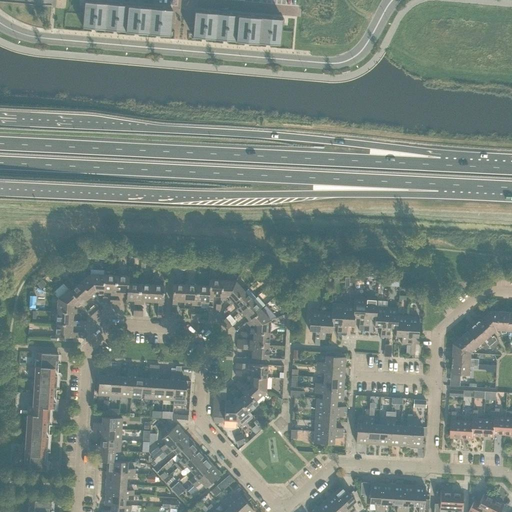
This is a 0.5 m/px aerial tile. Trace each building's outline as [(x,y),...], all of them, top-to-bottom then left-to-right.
[(105,26),(107,3),(85,1),(85,2),(83,2),(82,6),(84,7),(82,27),(83,27),(83,24),(91,25),(91,28),(92,28),(96,28),(96,29),(97,29),(97,28),(97,26),(105,26)] [(128,5),(107,3),(105,26),(113,27),(112,30),(113,30),(118,30),(118,31),(118,30),(119,27),(126,28),(128,5)] [(150,7),(128,5),(126,28),(134,29),(134,32),(135,32),(139,32),(139,33),(140,33),(140,32),(140,29),(148,30),(150,7)] [(172,9),(150,7),(148,30),(156,31),(155,33),(156,34),(161,34),(161,35),(161,34),(162,31),(170,32),(169,34),(170,35),(172,9)] [(217,13),(195,11),(193,36),(193,37),(194,34),(201,35),(201,37),(201,38),(202,38),(206,38),(206,39),(207,39),(207,38),(207,35),(215,36),(217,13)] [(239,15),(217,13),(215,36),(223,37),(223,39),(223,40),(228,40),(228,41),(229,40),(229,37),(237,38),(239,15)] [(260,17),(239,15),(237,38),(244,39),(244,41),(244,42),(245,42),(245,41),(249,42),(250,42),(250,39),(258,40),(260,17)] [(282,19),(260,17),(258,40),(266,41),(266,43),(266,44),(266,43),(271,44),(272,44),(272,41),(280,42),(279,44),(280,44),(282,24),(284,24),(284,20),(282,20),(282,19)] [(94,292),(96,290),(90,274),(79,283),(90,295),(92,298),(96,294),(94,292)] [(103,291),(104,275),(90,274),(96,290),(98,291),(98,294),(103,294),(103,291)] [(228,296),(235,280),(235,275),(226,274),(226,280),(221,280),(220,296),(220,299),(225,299),(225,296),(228,296)] [(115,294),(116,276),(104,275),(103,291),(110,291),(110,294),(115,294)] [(127,283),(128,283),(128,276),(116,276),(115,294),(120,295),(120,292),(127,292),(127,283)] [(42,279),(36,284),(40,289),(46,284),(42,279)] [(220,296),(221,280),(209,279),(209,286),(208,298),(209,298),(213,298),(213,295),(220,296)] [(233,302),(244,291),(235,280),(228,296),(229,298),(227,300),(231,304),(233,302)] [(85,300),(90,295),(79,283),(71,291),(70,291),(81,303),(80,303),(83,306),(87,302),(85,300)] [(139,284),(128,283),(127,283),(127,292),(126,299),(134,300),(134,303),(138,303),(139,284)] [(150,301),(151,285),(139,284),(138,303),(143,303),(143,300),(150,301)] [(184,301),(185,285),(173,284),(172,303),(177,303),(177,300),(184,301)] [(151,285),(150,301),(158,301),(157,304),(158,304),(157,317),(162,318),(164,286),(151,285)] [(196,304),(197,286),(185,285),(184,301),(191,301),(191,304),(196,304)] [(209,286),(197,286),(196,304),(201,305),(201,302),(208,302),(209,298),(208,298),(209,286)] [(70,291),(71,291),(68,288),(58,298),(73,305),(75,304),(77,306),(80,303),(81,303),(70,291)] [(238,313),(252,300),(244,291),(233,302),(237,307),(235,309),(238,313)] [(364,325),(365,298),(354,297),(353,305),(354,305),(353,317),(354,317),(359,317),(359,325),(364,325)] [(73,308),(73,305),(58,298),(57,312),(73,313),(76,313),(76,308),(73,308)] [(376,306),(377,298),(365,298),(364,325),(369,326),(369,318),(374,318),(375,318),(376,306)] [(249,320),(260,309),(252,300),(238,313),(242,316),(244,314),(248,319),(249,320)] [(342,332),(343,304),(332,304),(331,312),(332,312),(331,323),(332,323),(337,324),(337,332),(342,332)] [(354,305),(353,305),(343,304),(342,332),(346,332),(347,324),(353,325),(354,317),(353,317),(354,305)] [(386,307),(376,306),(375,318),(374,318),(374,326),(381,326),(380,334),(385,335),(386,307)] [(508,330),(509,312),(494,311),(494,307),(491,306),(490,311),(485,316),(497,329),(508,330)] [(397,316),(398,308),(386,307),(385,335),(390,335),(390,327),(396,327),(397,316)] [(253,325),(270,319),(260,309),(249,320),(248,319),(246,321),(249,325),(252,323),(253,325)] [(320,339),(321,311),(310,310),(309,330),(315,330),(315,338),(320,339)] [(332,312),(331,312),(321,311),(320,339),(324,339),(325,331),(331,331),(332,323),(331,323),(332,312)] [(72,320),(73,313),(57,312),(56,324),(72,325),(75,325),(75,320),(72,320)] [(497,329),(485,316),(482,314),(478,317),(481,319),(476,323),(493,343),(497,339),(494,336),(492,337),(490,335),(497,329)] [(407,316),(397,316),(396,327),(395,335),(402,336),(401,344),(406,344),(407,316)] [(407,316),(406,344),(411,344),(411,336),(418,337),(419,317),(407,316)] [(253,332),(269,334),(270,319),(253,325),(253,328),(250,328),(250,333),(253,333),(253,332)] [(490,346),(493,343),(476,323),(472,327),(469,325),(466,328),(468,331),(480,344),(486,339),(488,341),(486,342),(490,346)] [(72,332),(72,325),(56,324),(55,336),(74,337),(75,332),(72,332)] [(471,352),(480,344),(468,331),(456,341),(453,338),(451,340),(454,343),(453,351),(471,352)] [(268,346),(269,334),(253,332),(253,333),(252,340),(249,339),(249,344),(268,346)] [(267,358),(268,346),(249,344),(249,349),(252,349),(251,357),(267,358)] [(471,352),(453,351),(450,351),(449,356),(453,356),(453,362),(478,364),(479,359),(474,359),(474,360),(471,360),(471,352)] [(34,378),(57,379),(57,375),(54,375),(55,360),(58,360),(58,354),(36,353),(35,358),(34,378)] [(317,366),(344,368),(345,357),(325,356),(325,362),(317,361),(317,366)] [(482,364),(478,364),(453,362),(452,368),(449,368),(448,373),(470,374),(470,366),(473,367),(473,368),(482,369),(482,364)] [(251,369),(250,376),(266,377),(267,365),(248,364),(242,363),(241,368),(251,369)] [(344,379),(344,368),(317,366),(316,371),(324,372),(324,378),(344,379)] [(109,396),(111,368),(106,367),(105,375),(99,375),(97,395),(109,396)] [(119,396),(121,376),(115,376),(115,368),(111,368),(109,396),(119,396)] [(130,397),(132,369),(127,369),(127,377),(121,376),(119,396),(130,397)] [(141,398),(142,378),(136,377),(137,369),(132,369),(130,397),(141,398)] [(152,399),(154,371),(149,370),(148,378),(142,378),(141,398),(152,399)] [(163,399),(164,379),(158,379),(159,371),(154,371),(152,399),(163,399)] [(173,400),(175,372),(170,372),(170,380),(164,379),(163,399),(173,400)] [(175,372),(173,400),(185,401),(186,381),(180,380),(180,372),(175,372)] [(250,376),(247,375),(247,381),(250,381),(250,383),(266,391),(266,377),(250,376)] [(56,387),(57,379),(34,378),(32,401),(33,401),(32,406),(27,406),(27,410),(49,412),(50,408),(55,408),(55,402),(53,402),(54,387),(56,387)] [(343,390),(344,379),(324,378),(323,384),(315,383),(315,388),(343,390)] [(266,391),(250,383),(248,385),(246,383),(242,386),(245,389),(255,400),(266,391)] [(342,401),(343,390),(315,388),(315,393),(323,393),(322,398),(322,399),(336,400),(336,401),(342,401)] [(258,403),(255,400),(245,389),(241,392),(243,394),(238,399),(248,411),(258,403)] [(234,402),(232,404),(238,420),(239,425),(251,414),(248,411),(238,399),(236,396),(232,400),(234,402)] [(322,399),(322,398),(316,398),(316,409),(344,411),(344,406),(336,406),(336,401),(336,400),(322,399)] [(426,408),(426,400),(413,399),(413,407),(426,408)] [(230,400),(225,400),(225,405),(224,411),(224,417),(224,419),(225,419),(224,425),(235,426),(235,420),(238,420),(232,404),(230,404),(230,400)] [(504,434),(505,417),(499,416),(499,408),(495,408),(495,411),(494,434),(504,434)] [(343,416),(344,411),(316,409),(315,420),(335,421),(335,415),(343,416)] [(49,422),(49,412),(27,410),(26,420),(25,443),(47,445),(48,437),(45,437),(46,422),(49,422)] [(483,436),(484,419),(477,418),(478,410),(473,410),(473,413),(472,436),(483,436)] [(461,438),(462,420),(456,420),(456,412),(452,411),(450,437),(461,438)] [(494,434),(495,411),(491,411),(490,419),(484,419),(483,436),(494,437),(494,434)] [(472,436),(473,413),(469,413),(469,421),(462,420),(461,438),(472,439),(472,436)] [(367,443),(369,415),(364,415),(363,423),(357,423),(356,443),(367,443)] [(378,444),(379,424),(373,424),(373,416),(369,415),(367,443),(378,444)] [(389,445),(390,417),(385,416),(385,424),(379,424),(378,444),(389,445)] [(93,427),(121,429),(122,418),(102,417),(102,423),(94,422),(93,427)] [(399,445),(400,425),(394,425),(395,417),(390,417),(389,445),(399,445)] [(410,446),(412,418),(407,418),(406,426),(400,425),(399,445),(410,446)] [(412,418),(410,446),(421,447),(422,427),(416,426),(417,418),(412,418)] [(255,425),(251,429),(255,434),(260,430),(263,428),(256,420),(253,422),(255,425)] [(334,427),(335,421),(315,420),(314,431),(342,433),(342,428),(334,427)] [(163,451),(184,433),(176,424),(162,438),(166,442),(160,448),(163,451)] [(121,440),(121,429),(93,427),(93,432),(101,432),(101,439),(121,440)] [(342,438),(342,433),(314,431),(313,442),(333,443),(334,437),(342,438)] [(176,454),(191,441),(184,433),(163,451),(166,455),(172,450),(176,454)] [(242,433),(234,436),(237,446),(245,443),(242,433)] [(120,450),(121,440),(101,439),(100,444),(92,444),(92,449),(120,450)] [(178,467),(198,449),(191,441),(176,454),(180,458),(174,464),(178,467)] [(47,449),(47,445),(25,443),(23,463),(24,463),(23,468),(46,470),(46,464),(44,463),(45,449),(47,449)] [(158,447),(150,453),(155,458),(162,452),(158,447)] [(119,461),(120,450),(92,449),(92,453),(100,454),(99,461),(107,461),(119,461)] [(191,470),(205,457),(198,449),(178,467),(181,471),(187,466),(191,470)] [(192,483),(213,465),(205,457),(191,470),(195,475),(189,480),(192,483)] [(153,468),(158,462),(155,459),(149,464),(153,468)] [(127,462),(119,461),(107,461),(107,472),(135,473),(135,468),(127,468),(127,462)] [(213,465),(192,483),(195,487),(201,482),(205,486),(206,486),(212,481),(220,473),(213,465)] [(134,478),(135,473),(107,472),(106,482),(126,483),(126,477),(134,478)] [(168,485),(175,479),(170,474),(163,479),(168,485)] [(125,489),(126,483),(106,482),(105,493),(133,495),(133,490),(125,489)] [(220,482),(216,486),(221,491),(225,488),(220,482)] [(380,511),(381,483),(370,483),(369,502),(375,503),(375,511),(380,511)] [(391,504),(392,484),(381,483),(380,511),(385,511),(385,503),(391,504)] [(401,511),(403,485),(392,484),(391,504),(397,504),(396,511),(401,511)] [(413,505),(414,485),(403,485),(401,511),(406,511),(407,505),(413,505)] [(414,485),(413,505),(419,505),(418,511),(423,511),(425,486),(414,485)] [(333,493),(350,511),(354,511),(356,511),(350,505),(355,500),(342,486),(333,493)] [(451,510),(452,491),(440,491),(439,504),(434,503),(433,511),(443,511),(444,509),(451,510)] [(452,491),(451,510),(457,510),(456,511),(461,511),(462,510),(463,492),(452,491)] [(133,500),(133,495),(105,493),(105,505),(111,505),(111,504),(124,505),(124,504),(125,499),(133,500)] [(343,511),(350,511),(333,493),(325,500),(335,511),(342,511),(343,511)] [(480,511),(486,511),(494,499),(483,493),(478,505),(472,502),(467,511),(479,511),(480,511)] [(227,498),(239,511),(253,511),(254,511),(241,496),(236,501),(231,495),(227,498)] [(225,511),(239,511),(227,498),(224,501),(229,507),(225,511)] [(27,511),(47,511),(48,506),(51,506),(51,500),(29,499),(28,505),(27,511)] [(494,499),(486,511),(499,511),(504,504),(494,499)] [(177,508),(178,500),(169,500),(169,508),(177,508)] [(335,511),(325,500),(317,507),(321,511),(335,511)]
